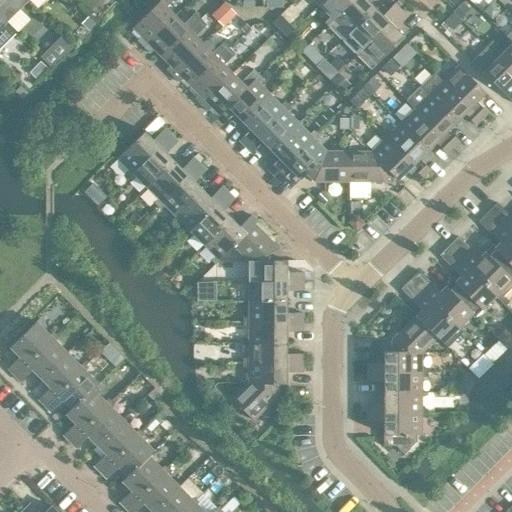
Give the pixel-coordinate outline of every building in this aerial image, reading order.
[(0,0),(0,19),(5,25),(7,23),(18,33),(30,21),(19,11),(28,2),(26,0),(0,0)] [(143,47),(174,16),(167,7),(174,0),(160,0),(133,28),(140,36),(136,40),(143,47)] [(327,25),(328,24),(352,0),(323,0),(318,5),(330,17),(324,22),(327,25)] [(374,7),(366,0),(352,0),(328,24),(327,25),(341,40),(374,7)] [(223,27),(235,14),(236,13),(224,2),(211,15),(223,27)] [(341,40),(356,55),(400,10),(394,4),(382,15),(374,7),(341,40)] [(400,10),(356,55),(370,70),(403,37),(395,28),(406,17),(400,10)] [(463,20),(454,11),(445,20),(454,29),(463,20)] [(153,49),(161,57),(200,19),(194,13),(182,24),(174,16),(143,47),(149,53),(153,49)] [(0,48),(14,34),(5,25),(0,19),(0,48)] [(165,70),(171,76),(203,45),(194,36),(206,25),(200,19),(161,57),(169,65),(165,70)] [(511,43),(503,52),(492,41),(486,46),(511,72),(511,43)] [(211,53),(203,45),(171,76),(178,82),(182,78),(190,86),(228,48),(223,42),(211,53)] [(511,72),(486,46),(480,52),(491,64),(482,73),(511,102),(511,72)] [(234,54),(228,48),(190,86),(198,94),(194,99),(200,105),(231,74),(223,65),(234,54)] [(310,60),(315,66),(323,58),(318,52),(310,60)] [(323,58),(315,66),(330,80),(338,72),(323,58)] [(435,72),(481,119),(487,113),(476,101),(484,93),(458,66),(446,77),(437,69),(435,72)] [(240,82),(231,74),(200,105),(206,111),(211,107),(219,115),(259,75),(253,69),(240,82)] [(481,119),(435,72),(434,72),(420,86),(455,122),(463,114),(474,125),(481,119)] [(234,113),(242,121),(269,94),(258,83),(262,79),(259,75),(219,115),(216,118),(222,124),(234,113)] [(420,86),(405,101),(414,109),(452,148),(458,141),(447,130),(455,122),(420,86)] [(238,141),(245,147),(287,104),(284,101),(280,105),(269,94),(242,121),(250,129),(238,141)] [(262,142),(270,150),(297,123),(286,112),(290,107),(287,104),(245,147),(251,153),(262,142)] [(434,143),(445,154),(452,148),(414,109),(399,123),(426,151),(434,143)] [(267,170),(274,176),(316,133),(313,130),(309,134),(297,123),(270,150),(278,158),(267,170)] [(384,130),(381,134),(423,177),(429,170),(418,159),(426,151),(399,123),(388,135),(384,130)] [(128,177),(170,135),(164,128),(152,140),(144,131),(117,158),(129,170),(124,174),(128,177)] [(319,136),(316,133),(274,176),(280,182),(291,171),(300,180),(305,174),(305,173),(326,152),(315,141),(319,136)] [(417,183),(423,177),(381,134),(377,137),(382,141),(371,152),(370,152),(391,174),(397,180),(405,172),(417,183)] [(135,176),(146,187),(173,161),(165,153),(177,141),(170,135),(128,177),(131,180),(135,176)] [(348,152),(326,152),(305,173),(305,174),(313,182),(348,182),(348,152)] [(383,182),(391,174),(370,152),(348,152),(348,182),(383,182)] [(181,169),(173,161),(146,187),(157,199),(153,203),(156,206),(199,164),(193,157),(181,169)] [(205,170),(199,164),(156,206),(159,209),(164,205),(175,216),(202,189),(194,181),(205,170)] [(210,198),(202,189),(175,216),(186,228),(182,232),(185,235),(228,193),(221,186),(210,198)] [(234,199),(228,193),(185,235),(188,238),(193,234),(204,245),(231,218),(223,210),(234,199)] [(511,218),(496,203),(487,212),(511,237),(511,218)] [(511,237),(487,212),(478,221),(499,242),(494,248),(506,260),(498,268),(510,280),(511,281),(511,237)] [(214,264),(233,246),(233,245),(254,225),(253,224),(256,221),(250,215),(239,227),(231,218),(204,245),(215,256),(211,261),(214,264)] [(233,246),(248,261),(278,261),(278,260),(278,249),(254,225),(233,245),(233,246)] [(491,245),(478,258),(457,237),(448,246),(496,295),(498,293),(502,296),(511,286),(511,281),(510,280),(498,268),(506,260),(494,248),(491,245)] [(459,302),(471,314),(474,317),(494,296),(498,301),(502,297),(502,296),(498,293),(496,295),(448,246),(439,255),(460,276),(455,282),(467,294),(459,302)] [(242,277),(242,281),(302,281),(302,272),(286,272),(286,260),(278,260),(278,261),(248,261),(248,277),(242,277)] [(457,328),(459,327),(471,314),(459,302),(467,294),(455,282),(452,279),(439,292),(418,271),(409,280),(457,328)] [(416,316),(437,337),(436,337),(442,343),(455,330),(459,334),(463,331),(459,327),(457,328),(409,280),(400,289),(421,310),(416,316)] [(302,290),(302,281),(242,281),(242,285),(248,285),(248,301),(286,302),(286,291),(302,290)] [(506,301),(502,297),(498,301),(503,305),(506,301)] [(286,313),(286,302),(248,301),(248,317),(242,317),(242,322),(302,322),(302,313),(286,313)] [(391,340),(391,351),(391,352),(421,352),(436,337),(437,337),(416,316),(391,340)] [(35,322),(10,347),(19,356),(7,368),(14,375),(51,338),(35,322)] [(302,331),(302,322),(242,322),(242,326),(248,326),(248,342),(286,343),(286,331),(302,331)] [(467,335),(463,331),(459,334),(463,339),(467,335)] [(32,370),(41,378),(66,353),(51,338),(14,375),(20,381),(32,370)] [(286,354),(286,343),(248,342),(248,358),(242,358),(242,363),(302,363),(302,354),(286,354)] [(367,363),(367,372),(427,373),(427,368),(421,368),(421,353),(421,352),(391,352),(391,351),(383,351),(383,363),(367,363)] [(44,406),(81,368),(66,353),(41,378),(50,387),(38,399),(44,406)] [(248,383),(247,383),(278,383),(278,384),(286,384),(286,372),(302,372),(302,363),(242,363),(242,367),(248,367),(248,383)] [(81,368),(44,406),(51,412),(62,400),(70,408),(91,388),(92,390),(97,384),(81,368)] [(383,381),(382,393),(421,393),(421,377),(427,377),(427,373),(367,372),(367,381),(383,381)] [(278,395),(278,384),(278,383),(247,383),(232,399),(253,420),(278,395)] [(70,442),(107,405),(92,390),(91,388),(70,408),(65,414),(75,423),(63,435),(70,442)] [(366,404),(366,413),(427,413),(427,409),(421,409),(421,393),(382,393),(382,404),(366,404)] [(107,405),(70,442),(76,448),(88,436),(97,445),(122,420),(107,405)] [(427,413),(366,413),(366,422),(382,422),(382,446),(395,446),(403,454),(416,442),(416,435),(421,435),(421,418),(427,418),(427,413)] [(122,420),(97,445),(105,454),(93,466),(100,473),(138,436),(122,420)] [(148,456),(153,451),(138,436),(100,473),(106,479),(118,467),(127,476),(128,477),(148,457),(148,456)] [(126,509),(163,471),(148,457),(128,477),(127,476),(121,481),(131,490),(119,502),(126,509)] [(152,511),(154,511),(179,488),(163,471),(126,509),(128,511),(135,511),(144,503),(152,511)] [(182,511),(193,502),(179,488),(154,511),(182,511)] [(203,511),(193,502),(182,511),(203,511)]
